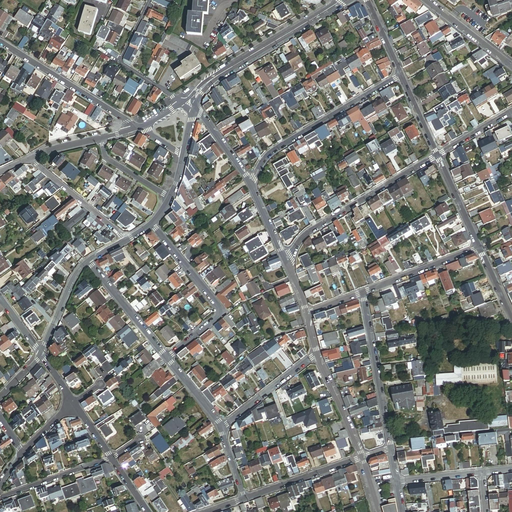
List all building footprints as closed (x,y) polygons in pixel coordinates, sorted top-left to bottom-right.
[(132,0),(121,0),(118,9),(126,13),(132,0)] [(161,0),(154,0),(153,2),(169,9),(171,5),(165,2),(162,0),(161,0)] [(194,0),(195,2),(194,6),(194,10),(194,14),(189,14),(189,18),(188,22),(188,26),(188,31),(187,35),(202,36),(204,15),(208,15),(209,0),(194,0)] [(422,5),(415,0),(405,0),(403,3),(404,4),(416,13),(422,5)] [(511,0),(502,0),(501,2),(502,4),(500,4),(498,0),(496,0),(491,2),(492,6),(489,7),(491,14),(494,13),(496,16),(511,11),(511,0)] [(285,4),(276,10),(276,11),(282,20),(291,15),(285,4)] [(357,11),(362,8),(361,4),(358,4),(349,9),(352,14),(356,12),(357,12),(357,11)] [(65,10),(57,5),(54,10),(53,12),(50,16),(58,21),(65,10)] [(86,7),(79,32),(91,35),(98,10),(86,7)] [(369,17),(364,7),(362,8),(357,11),(357,12),(361,20),(369,17)] [(429,11),(424,7),(420,12),(419,11),(417,14),(419,16),(428,11),(429,11)] [(250,19),(245,13),(233,8),(228,18),(229,19),(231,21),(230,21),(234,25),(240,21),(241,23),(245,20),(246,22),(250,19)] [(396,8),(391,11),(396,19),(400,17),(396,8)] [(21,10),(15,19),(20,23),(19,25),(21,27),(21,26),(23,27),(24,26),(28,28),(34,19),(33,19),(34,17),(32,16),(31,17),(21,10)] [(162,22),(165,17),(150,10),(147,17),(151,19),(152,17),(162,22)] [(6,31),(13,18),(1,11),(0,12),(0,30),(4,33),(6,31)] [(114,11),(109,21),(110,22),(114,24),(119,26),(125,15),(114,11)] [(282,20),(276,11),(273,12),(278,20),(281,21),(282,20)] [(351,21),(345,11),(337,16),(340,20),(343,25),(343,26),(351,21)] [(428,11),(419,16),(413,20),(415,22),(416,21),(418,25),(432,17),(430,13),(429,13),(428,11)] [(48,21),(39,14),(36,19),(45,25),(48,21)] [(406,19),(403,15),(400,17),(396,19),(398,24),(403,21),(406,19)] [(45,25),(36,19),(32,25),(34,26),(39,29),(37,32),(40,34),(45,25)] [(48,32),(53,23),(48,21),(45,25),(40,34),(39,34),(51,42),(54,36),(48,32)] [(151,25),(142,21),(137,32),(145,36),(149,29),(151,25)] [(234,32),(225,21),(219,33),(224,39),(234,32)] [(264,21),(254,28),(255,31),(267,24),(264,21)] [(372,23),(370,21),(363,25),(361,26),(362,29),(372,23)] [(416,32),(410,21),(408,23),(400,27),(407,38),(416,32)] [(106,29),(102,27),(97,38),(106,42),(114,24),(110,22),(106,29)] [(440,33),(434,22),(425,27),(431,38),(440,33)] [(114,24),(106,42),(113,45),(118,35),(120,37),(124,29),(119,26),(114,24)] [(440,33),(431,38),(429,39),(432,44),(444,36),(451,32),(449,29),(447,27),(440,33)] [(511,36),(501,28),(497,31),(498,31),(508,39),(511,36)] [(323,47),(333,40),(327,30),(316,36),(318,39),(323,47)] [(364,41),(368,38),(363,30),(359,33),(364,41)] [(426,41),(420,30),(417,32),(417,33),(412,35),(418,46),(424,42),(426,41)] [(318,39),(316,36),(313,31),(311,32),(302,37),(303,38),(299,41),(304,49),(308,47),(308,45),(316,40),(318,39)] [(497,31),(485,38),(490,42),(492,39),(498,31),(497,31)] [(508,39),(498,31),(492,39),(500,46),(498,48),(500,50),(504,46),(505,44),(506,42),(508,39)] [(162,46),(165,40),(168,33),(164,32),(164,33),(159,45),(162,46)] [(130,47),(138,51),(143,39),(139,37),(140,35),(136,33),(130,47)] [(192,46),(168,33),(165,40),(189,52),(192,46)] [(224,39),(219,33),(217,37),(220,42),(218,44),(219,45),(215,47),(216,48),(213,51),(217,57),(227,51),(224,46),(227,44),(224,39)] [(377,39),(374,35),(368,38),(369,41),(365,44),(366,45),(377,39)] [(51,42),(49,44),(60,51),(66,42),(55,36),(54,36),(51,42)] [(449,42),(449,43),(451,46),(461,40),(459,36),(454,39),(449,42)] [(18,47),(22,50),(29,39),(25,37),(18,47)] [(372,50),(382,45),(378,38),(377,39),(366,45),(370,52),(373,50),(372,50)] [(351,44),(348,39),(338,45),(341,50),(351,44)] [(451,46),(454,51),(464,45),(461,40),(451,46)] [(430,53),(424,42),(418,46),(417,46),(420,52),(419,53),(422,58),(430,53)] [(297,53),(294,47),(292,43),(288,46),(294,55),(297,53)] [(448,43),(444,45),(449,53),(454,51),(451,46),(449,43),(449,44),(448,43)] [(158,44),(152,58),(155,59),(161,47),(162,46),(159,45),(158,44)] [(370,52),(366,45),(355,52),(357,55),(360,60),(364,57),(367,55),(370,53),(370,52)] [(130,47),(123,60),(124,63),(130,67),(136,55),(139,57),(141,53),(138,51),(130,47)] [(164,54),(171,58),(172,55),(161,47),(155,59),(152,66),(150,69),(148,73),(152,75),(156,68),(155,68),(157,63),(159,64),(162,58),(164,55),(164,54)] [(398,51),(401,56),(408,52),(405,47),(398,51)] [(488,56),(482,51),(473,56),(472,57),(481,65),(486,61),(484,58),(488,56)] [(59,55),(53,64),(58,67),(58,66),(60,67),(61,68),(58,72),(61,74),(72,55),(69,53),(66,59),(59,55)] [(287,60),(283,53),(279,55),(284,62),(287,60)] [(344,58),(342,55),(332,62),(334,64),(336,63),(341,60),(344,58)] [(363,65),(360,60),(357,55),(346,62),(349,66),(352,71),(363,65)] [(440,55),(433,59),(434,62),(436,61),(437,63),(442,60),(440,55)] [(183,67),(175,73),(181,81),(201,67),(193,56),(182,64),(183,67)] [(434,62),(433,59),(431,56),(426,59),(429,64),(426,66),(428,69),(437,63),(436,61),(434,62)] [(343,69),(349,66),(346,62),(344,58),(341,60),(342,64),(338,66),(336,63),(334,64),(341,78),(346,75),(343,69)] [(378,67),(389,62),(387,58),(381,61),(382,62),(377,64),(378,67)] [(71,59),(64,71),(68,74),(75,62),(74,61),(71,59)] [(403,63),(405,68),(413,63),(410,59),(403,63)] [(323,71),(334,64),(332,62),(332,61),(310,74),(312,77),(316,75),(323,71)] [(115,63),(110,71),(114,74),(115,75),(120,66),(115,63)] [(433,80),(444,74),(438,63),(427,70),(433,80)] [(36,70),(25,64),(20,72),(14,82),(10,88),(13,90),(16,85),(19,88),(28,74),(32,77),(32,76),(36,70)] [(285,80),(295,73),(290,64),(279,71),(285,80)] [(331,84),(341,78),(334,64),(323,71),(326,76),(330,82),(331,84)] [(458,70),(463,67),(461,64),(450,70),(451,73),(458,70)] [(90,71),(81,65),(76,73),(85,79),(90,71)] [(391,66),(390,65),(380,69),(385,79),(389,77),(385,70),(387,67),(391,66)] [(11,66),(5,76),(14,82),(20,72),(16,70),(18,68),(15,66),(13,68),(11,66)] [(272,66),(264,70),(271,81),(278,76),(272,66)] [(501,69),(497,67),(488,72),(489,76),(501,69)] [(275,100),(280,96),(278,93),(271,81),(264,70),(263,69),(258,72),(275,100)] [(380,69),(379,69),(376,70),(382,80),(385,79),(380,69)] [(502,70),(499,72),(495,75),(497,79),(505,74),(502,70)] [(499,72),(498,71),(488,77),(493,86),(498,83),(497,79),(495,75),(499,72)] [(97,76),(91,72),(88,77),(89,78),(86,82),(89,84),(91,86),(95,88),(100,80),(96,78),(97,76)] [(450,85),(444,74),(433,80),(437,87),(438,86),(441,90),(450,85)] [(238,78),(236,75),(227,81),(231,88),(241,82),(238,78)] [(32,76),(32,77),(27,85),(31,87),(29,89),(32,90),(33,88),(35,90),(40,81),(32,76)] [(128,83),(118,76),(113,83),(119,87),(124,90),(128,83)] [(330,82),(326,76),(317,81),(321,87),(330,82)] [(361,86),(355,76),(350,78),(356,89),(361,86)] [(314,80),(312,77),(301,84),(306,91),(307,90),(308,92),(313,89),(312,88),(317,85),(316,84),(315,84),(313,80),(314,80)] [(49,83),(44,80),(41,85),(43,86),(41,88),(44,89),(45,90),(49,92),(51,89),(50,88),(51,87),(52,86),(49,84),(49,83)] [(130,80),(128,83),(124,90),(135,97),(141,87),(130,80)] [(231,88),(227,81),(222,84),(227,92),(231,90),(232,90),(231,88)] [(103,85),(99,82),(94,90),(103,96),(106,91),(103,88),(101,87),(103,85)] [(148,86),(144,84),(139,91),(143,94),(148,86)] [(269,103),(258,84),(254,86),(265,105),(269,103)] [(306,91),(301,84),(291,90),(295,97),(301,94),(306,91)] [(41,85),(35,94),(46,101),(54,89),(51,87),(50,88),(51,89),(49,92),(45,90),(45,91),(44,90),(44,89),(41,88),(43,86),(41,85)] [(312,94),(317,90),(318,87),(317,85),(312,88),(313,89),(308,92),(307,90),(306,91),(307,94),(309,93),(312,94)] [(457,95),(451,85),(438,92),(444,102),(457,95)] [(498,94),(493,86),(482,92),(487,101),(498,94)] [(162,93),(155,88),(147,100),(154,105),(162,93)] [(224,104),(215,88),(212,91),(214,94),(212,96),(216,102),(218,101),(221,106),(224,104)] [(395,96),(390,88),(380,93),(388,107),(392,105),(389,100),(395,96)] [(73,94),(68,90),(64,95),(61,100),(67,104),(68,102),(71,97),(73,94)] [(55,91),(49,100),(53,103),(57,106),(61,100),(64,95),(60,92),(59,94),(55,91)] [(307,94),(306,91),(301,94),(305,100),(310,97),(307,94)] [(290,109),(298,104),(292,92),(284,97),(290,109)] [(346,102),(340,92),(337,95),(342,104),(346,102)] [(476,108),(487,101),(482,92),(470,99),(476,108)] [(459,98),(457,95),(455,97),(457,101),(460,105),(469,100),(465,93),(461,96),(462,96),(459,98)] [(500,97),(498,94),(487,101),(488,104),(500,97)] [(209,100),(207,96),(202,101),(204,108),(207,112),(214,107),(212,105),(209,100)] [(228,96),(223,99),(229,109),(234,106),(228,96)] [(284,104),(280,96),(275,100),(269,103),(276,115),(278,118),(281,116),(278,111),(279,110),(281,105),(284,104)] [(382,99),(372,105),(377,115),(386,109),(388,109),(382,99)] [(50,108),(56,112),(61,100),(57,106),(53,103),(50,108)] [(460,105),(457,101),(446,108),(449,112),(454,109),(456,108),(458,112),(459,112),(462,109),(460,105)] [(488,104),(487,101),(476,108),(477,110),(488,104)] [(128,111),(135,116),(139,109),(141,107),(134,102),(128,111)] [(19,105),(15,103),(12,109),(22,115),(24,112),(17,107),(19,105)] [(276,115),(269,103),(265,105),(262,107),(263,109),(261,110),(262,111),(260,112),(265,120),(269,118),(270,119),(276,115)] [(94,106),(91,104),(84,115),(87,117),(94,106)] [(408,116),(401,104),(392,109),(399,121),(408,116)] [(444,107),(442,104),(433,109),(435,112),(444,107)] [(101,111),(94,106),(87,117),(95,121),(98,116),(99,114),(101,111)] [(325,115),(319,106),(316,108),(321,117),(325,115)] [(372,106),(363,111),(362,111),(367,118),(372,115),(376,113),(372,106)] [(361,112),(358,107),(347,113),(352,121),(359,116),(366,127),(369,125),(367,122),(365,120),(361,112)] [(321,117),(316,108),(315,108),(311,110),(317,120),(321,117)] [(386,109),(377,115),(379,118),(388,113),(386,109)] [(17,114),(11,110),(6,117),(8,119),(12,121),(17,114)] [(24,112),(22,115),(33,122),(35,117),(25,111),(24,112)] [(450,120),(445,111),(442,112),(441,111),(437,113),(439,115),(437,116),(439,119),(440,121),(444,119),(446,123),(450,120)] [(437,116),(435,112),(430,115),(425,117),(428,124),(439,119),(437,116)] [(46,126),(50,128),(55,115),(51,113),(46,126)] [(62,126),(60,130),(67,134),(69,131),(77,118),(68,113),(67,116),(64,120),(61,126),(62,126)] [(352,121),(347,113),(336,119),(342,128),(347,125),(352,122),(352,121)] [(236,123),(233,117),(229,119),(223,123),(217,127),(220,130),(228,125),(229,126),(236,123)] [(55,127),(60,130),(62,126),(61,126),(64,120),(61,118),(55,127)] [(342,128),(336,119),(328,125),(331,129),(337,126),(342,135),(344,133),(342,130),(342,128)] [(371,130),(374,135),(377,134),(369,120),(367,122),(369,125),(371,130)] [(247,130),(254,127),(251,121),(244,125),(240,128),(243,133),(247,130)] [(197,123),(193,139),(197,144),(198,140),(200,132),(201,129),(202,127),(197,123)] [(240,128),(244,125),(242,123),(239,125),(238,124),(234,126),(234,128),(224,134),(225,136),(235,130),(240,128)] [(272,133),(266,123),(255,129),(258,134),(260,137),(261,139),(272,133)] [(330,134),(325,126),(314,133),(319,141),(326,137),(327,138),(331,136),(330,134)] [(420,137),(414,126),(406,131),(412,141),(420,137)] [(255,129),(254,127),(247,130),(248,132),(250,131),(253,136),(258,134),(255,129)] [(406,139),(399,127),(388,134),(390,138),(396,135),(400,142),(406,139)] [(511,135),(511,134),(508,127),(495,133),(499,142),(511,135)] [(243,133),(240,128),(235,130),(245,148),(250,145),(243,133)] [(3,130),(0,133),(0,146),(1,148),(8,142),(9,142),(12,140),(3,130)] [(374,135),(371,130),(368,131),(371,137),(364,142),(366,147),(377,140),(374,135)] [(211,136),(209,132),(203,136),(205,140),(211,136)] [(314,144),(319,141),(314,133),(305,139),(309,147),(314,144)] [(282,140),(278,134),(274,137),(278,143),(282,140)] [(147,139),(140,135),(134,144),(142,148),(147,139)] [(211,136),(205,140),(198,145),(199,147),(204,154),(207,152),(212,149),(217,144),(211,136)] [(197,144),(193,139),(190,151),(198,153),(199,147),(198,145),(197,144)] [(307,146),(303,139),(294,145),(300,155),(307,151),(306,150),(308,149),(307,146)] [(19,148),(12,140),(9,143),(16,151),(19,148)] [(379,143),(377,140),(366,147),(370,153),(380,147),(378,143),(379,143)] [(387,156),(397,150),(397,149),(396,147),(392,140),(381,147),(387,156)] [(322,147),(319,141),(314,144),(316,147),(317,150),(322,147)] [(476,142),(475,141),(465,147),(467,151),(476,146),(477,145),(476,142)] [(482,145),(479,146),(480,148),(481,150),(483,150),(485,155),(489,153),(488,152),(492,150),(490,143),(487,145),(487,144),(482,146),(482,145)] [(504,145),(498,148),(501,154),(504,152),(511,148),(511,143),(505,147),(504,145)] [(124,157),(128,150),(127,149),(117,144),(112,152),(123,159),(124,157)] [(135,147),(130,144),(127,149),(128,150),(131,153),(135,147)] [(225,155),(217,144),(212,149),(219,159),(225,155)] [(250,145),(245,148),(241,150),(239,151),(242,156),(253,150),(252,149),(250,145)] [(300,157),(293,145),(289,148),(291,152),(292,152),(293,153),(295,152),(300,162),(301,161),(299,158),(300,157)] [(261,154),(256,146),(252,149),(253,150),(259,160),(261,157),(261,154)] [(465,155),(462,147),(456,151),(457,153),(459,158),(462,165),(469,162),(468,161),(465,155)] [(219,159),(212,149),(207,152),(215,162),(219,159)] [(87,153),(80,164),(89,169),(96,158),(95,158),(97,155),(90,150),(88,153),(87,153)] [(345,159),(356,153),(354,150),(343,156),(345,159)] [(215,162),(207,152),(204,154),(209,160),(212,165),(215,163),(215,162)] [(295,152),(293,153),(288,156),(294,165),(300,162),(295,152)] [(360,159),(356,153),(345,159),(346,162),(349,166),(360,159)] [(135,154),(134,154),(130,161),(129,162),(140,169),(145,161),(135,154)] [(414,164),(418,161),(414,154),(410,157),(414,164)] [(57,158),(52,164),(57,168),(66,157),(66,156),(57,158)] [(194,172),(198,170),(189,158),(186,167),(191,174),(194,172)] [(291,164),(287,158),(274,166),(277,171),(279,174),(281,179),(287,175),(290,174),(286,167),(291,164)] [(346,162),(345,159),(337,164),(338,167),(337,167),(339,170),(340,169),(341,170),(347,167),(345,162),(346,162)] [(165,165),(158,161),(156,164),(155,164),(149,174),(157,179),(164,169),(163,169),(165,165)] [(393,176),(397,174),(391,163),(387,165),(393,176)] [(68,164),(61,173),(72,181),(79,173),(68,164)] [(432,164),(423,170),(428,178),(437,172),(432,164)] [(471,169),(469,164),(462,167),(461,168),(457,170),(452,172),(454,177),(465,171),(468,178),(476,174),(473,167),(471,169)] [(23,165),(12,170),(18,177),(18,178),(27,170),(23,165)] [(108,181),(109,181),(113,174),(114,173),(103,166),(98,174),(108,181)] [(191,174),(186,167),(184,176),(186,177),(189,183),(195,179),(193,177),(191,174)] [(494,170),(493,167),(490,168),(492,174),(495,180),(498,178),(496,173),(494,170)] [(345,170),(349,177),(354,175),(350,168),(345,170)] [(313,179),(324,172),(322,169),(311,176),(313,179)] [(364,177),(368,175),(365,169),(360,173),(357,174),(360,180),(363,178),(364,177)] [(428,178),(423,170),(417,173),(423,184),(429,181),(428,178)] [(487,170),(478,174),(482,182),(484,181),(490,178),(487,170)] [(16,179),(10,171),(1,179),(6,186),(13,180),(17,184),(19,182),(16,179)] [(41,174),(38,171),(32,175),(35,179),(41,174)] [(239,174),(237,171),(223,181),(226,184),(227,183),(239,174)] [(381,171),(377,173),(377,174),(376,175),(378,177),(373,180),(376,184),(385,179),(383,175),(381,171)] [(326,176),(324,172),(313,179),(315,182),(326,176)] [(41,174),(35,179),(32,181),(35,185),(45,177),(41,174)] [(287,175),(281,179),(288,190),(294,187),(290,180),(287,175)] [(355,188),(360,185),(354,175),(349,177),(355,188)] [(373,188),(375,187),(368,175),(364,177),(369,186),(370,187),(372,186),(373,188)] [(101,185),(97,182),(97,183),(86,176),(83,180),(94,188),(87,198),(90,201),(93,196),(95,193),(101,185)] [(186,177),(184,176),(183,181),(194,201),(197,198),(189,183),(186,177)] [(119,178),(115,185),(126,192),(131,184),(120,177),(119,178)] [(414,191),(407,179),(401,183),(401,185),(398,187),(405,197),(414,191)] [(194,201),(183,181),(181,185),(192,204),(195,203),(194,201)] [(223,181),(216,186),(219,191),(223,189),(227,186),(226,184),(223,181)] [(38,190),(31,182),(26,187),(24,188),(28,193),(31,191),(33,194),(38,190)] [(51,182),(45,187),(52,195),(60,189),(51,182)] [(491,186),(490,182),(485,184),(490,196),(495,194),(491,186)] [(497,184),(491,186),(495,194),(500,191),(497,184)] [(112,194),(101,185),(95,193),(97,194),(98,192),(100,190),(108,198),(109,198),(112,194)] [(192,204),(181,185),(179,191),(184,201),(188,207),(192,204)] [(307,194),(302,185),(296,189),(292,191),(293,194),(299,190),(300,192),(296,194),(298,199),(301,204),(305,201),(304,199),(306,198),(304,195),(307,194)] [(405,197),(398,187),(398,185),(388,191),(394,200),(395,202),(395,203),(405,197)] [(219,191),(216,186),(203,195),(207,200),(211,196),(212,198),(215,196),(216,197),(221,193),(219,191)] [(52,195),(45,187),(44,188),(46,190),(51,196),(52,195)] [(134,201),(132,204),(139,208),(141,205),(148,194),(140,189),(133,200),(134,201)] [(247,194),(243,189),(225,201),(226,209),(231,206),(245,196),(247,194)] [(323,196),(319,189),(313,192),(317,200),(322,197),(323,196)] [(107,200),(108,198),(100,190),(98,192),(107,200)] [(351,201),(354,200),(348,190),(342,194),(341,193),(339,194),(338,191),(335,193),(341,202),(345,200),(344,199),(348,197),(351,201)] [(394,200),(388,191),(378,197),(384,206),(394,200)] [(115,197),(112,194),(109,198),(106,202),(103,207),(107,209),(110,205),(110,204),(112,201),(114,199),(115,197)] [(497,198),(495,194),(490,196),(495,206),(499,204),(497,198)] [(326,201),(332,210),(341,205),(335,195),(326,201)] [(505,202),(502,196),(497,198),(499,204),(495,206),(495,207),(502,204),(505,202)] [(60,205),(53,197),(45,203),(52,212),(60,205)] [(117,212),(123,203),(115,197),(114,199),(114,201),(116,202),(117,201),(119,204),(117,207),(115,210),(117,212)] [(317,200),(312,203),(318,212),(324,208),(325,209),(327,207),(328,206),(322,197),(317,200)] [(384,206),(378,197),(368,203),(373,212),(384,206)] [(197,198),(194,201),(195,203),(200,212),(203,209),(197,198)] [(297,200),(296,198),(293,199),(293,200),(290,202),(293,207),(295,210),(294,211),(293,210),(289,213),(290,215),(301,209),(302,208),(300,205),(297,200)] [(186,212),(175,200),(173,206),(172,209),(174,212),(181,220),(184,224),(185,223),(186,222),(181,216),(186,212)] [(76,203),(74,201),(72,201),(53,216),(56,219),(76,203)] [(275,202),(267,207),(270,212),(278,208),(275,202)] [(427,213),(436,207),(433,202),(424,208),(427,213)] [(502,204),(507,215),(510,214),(505,202),(502,204)] [(127,207),(123,203),(117,212),(120,215),(124,210),(127,207)] [(446,204),(444,206),(436,210),(441,218),(450,212),(446,204)] [(43,205),(40,207),(45,213),(48,211),(43,205)] [(30,206),(21,213),(25,219),(24,220),(28,224),(37,216),(30,206)] [(72,217),(81,210),(78,206),(67,215),(70,219),(72,217)] [(226,209),(220,213),(226,221),(237,214),(231,206),(226,209)] [(308,218),(310,223),(315,220),(307,206),(302,209),(308,218)] [(69,229),(86,215),(85,214),(88,212),(83,208),(81,210),(72,217),(73,218),(67,223),(66,222),(61,226),(68,235),(71,233),(72,232),(69,229)] [(197,213),(193,208),(186,213),(187,213),(191,218),(197,213)] [(168,217),(174,212),(172,209),(167,215),(164,218),(170,225),(173,223),(168,217)] [(253,217),(248,209),(238,215),(244,223),(253,217)] [(301,209),(290,215),(289,216),(290,218),(289,219),(292,224),(298,220),(299,222),(301,220),(301,221),(306,218),(301,209)] [(365,219),(358,209),(354,211),(356,215),(355,216),(356,218),(353,220),(356,225),(365,219)] [(490,223),(496,221),(490,209),(480,214),(484,221),(477,225),(479,229),(489,224),(490,223)] [(136,219),(124,210),(120,215),(116,221),(125,229),(132,224),(136,219)] [(477,210),(469,214),(471,218),(479,215),(477,210)] [(117,212),(110,221),(114,224),(116,221),(120,215),(117,212)] [(181,220),(174,212),(168,217),(173,223),(175,225),(181,220)] [(86,217),(86,220),(91,225),(96,218),(89,213),(86,217)] [(244,223),(238,215),(233,219),(236,223),(239,221),(242,225),(244,223)] [(459,219),(456,215),(437,226),(439,230),(440,229),(449,224),(450,227),(454,225),(454,223),(454,222),(455,221),(459,219)] [(56,219),(53,216),(47,221),(49,223),(46,224),(45,222),(41,225),(47,232),(50,230),(50,229),(53,227),(52,226),(56,223),(55,223),(57,221),(56,219)] [(427,217),(419,221),(424,230),(431,226),(432,226),(429,221),(428,219),(427,217)] [(104,225),(96,218),(91,225),(90,225),(94,229),(95,227),(99,231),(104,225)] [(170,234),(184,224),(181,220),(175,225),(165,232),(168,236),(170,234)] [(366,222),(377,238),(380,237),(369,220),(366,222)] [(347,235),(338,221),(334,223),(337,228),(335,228),(337,231),(338,230),(342,238),(347,235)] [(424,230),(419,221),(411,226),(415,232),(416,235),(417,234),(424,230)] [(189,228),(185,223),(184,224),(170,234),(176,242),(177,242),(179,241),(179,240),(178,239),(185,234),(184,232),(189,228)] [(384,234),(386,232),(380,223),(378,224),(377,228),(379,231),(382,230),(384,234)] [(296,224),(281,233),(286,242),(293,238),(292,237),(295,235),(294,233),(300,230),(296,224)] [(410,227),(408,224),(398,230),(402,237),(412,231),(410,227)] [(489,224),(479,229),(481,233),(491,228),(489,225),(489,224)] [(47,232),(41,225),(36,229),(38,232),(32,237),(37,243),(44,237),(42,234),(43,233),(46,237),(48,234),(47,232)] [(459,231),(462,229),(460,225),(453,229),(455,233),(459,231)] [(108,228),(105,226),(98,234),(99,234),(101,236),(106,231),(107,228),(108,228)] [(250,234),(246,226),(236,233),(240,240),(250,234)] [(437,226),(435,227),(443,240),(446,238),(444,235),(443,235),(440,229),(439,230),(437,226)] [(388,235),(397,230),(395,227),(386,232),(388,235)] [(119,240),(107,228),(106,231),(103,236),(107,239),(107,238),(111,242),(114,239),(115,241),(119,240)] [(363,242),(364,241),(359,233),(357,230),(352,233),(353,235),(352,236),(353,239),(355,238),(358,241),(359,244),(361,244),(364,249),(366,247),(363,242)] [(402,237),(398,230),(397,230),(388,235),(388,236),(392,243),(402,237)] [(507,242),(511,240),(507,230),(502,232),(504,236),(505,238),(507,242)] [(388,236),(388,235),(386,232),(384,234),(380,237),(377,238),(378,241),(388,236)] [(160,242),(153,233),(148,237),(152,241),(151,242),(154,246),(155,245),(160,242)] [(338,242),(333,233),(323,238),(323,239),(327,247),(338,242)] [(467,242),(463,234),(460,235),(453,238),(457,247),(467,242)] [(84,242),(77,235),(75,237),(73,239),(76,242),(71,246),(73,247),(79,254),(85,249),(81,245),(84,242)] [(197,235),(188,241),(193,247),(197,244),(198,243),(199,244),(202,242),(198,237),(197,235)] [(353,239),(352,236),(349,238),(353,244),(358,241),(355,238),(353,239)] [(392,243),(388,236),(378,241),(378,242),(381,248),(382,247),(383,248),(384,248),(392,243)] [(251,254),(264,246),(259,238),(246,245),(251,254)] [(313,243),(310,238),(309,239),(306,242),(304,244),(305,247),(313,243)] [(328,248),(327,247),(323,239),(313,243),(318,253),(328,248)] [(150,254),(138,240),(136,241),(139,245),(135,247),(138,251),(136,252),(143,261),(151,255),(150,254)] [(511,246),(511,244),(511,241),(500,246),(502,250),(509,247),(509,248),(511,246)] [(381,248),(378,242),(369,247),(372,254),(374,256),(378,254),(379,256),(384,252),(381,248)] [(71,246),(68,243),(66,244),(61,248),(63,250),(59,254),(63,258),(73,247),(71,246)] [(171,255),(162,245),(158,248),(158,249),(160,251),(162,249),(166,254),(158,261),(152,254),(156,252),(154,250),(150,254),(151,255),(157,263),(159,265),(171,255)] [(269,255),(264,246),(251,254),(250,254),(255,263),(269,255)] [(450,254),(446,246),(442,248),(446,256),(450,254)] [(225,247),(220,250),(222,256),(229,252),(227,248),(225,247)] [(509,247),(502,250),(506,260),(511,256),(511,254),(509,248),(509,247)] [(124,253),(122,248),(111,254),(113,259),(124,253)] [(430,262),(433,261),(427,250),(424,252),(430,262)] [(63,258),(59,254),(57,252),(54,254),(55,255),(52,258),(51,257),(48,260),(55,266),(63,258)] [(348,259),(347,257),(344,252),(341,254),(343,257),(337,260),(339,265),(349,261),(348,259)] [(361,259),(357,252),(347,257),(348,259),(349,259),(352,265),(357,262),(356,261),(358,261),(361,259)] [(126,258),(124,253),(113,259),(117,263),(126,258)] [(114,262),(110,254),(103,258),(104,260),(99,262),(101,266),(110,262),(111,264),(114,262)] [(313,266),(308,255),(300,258),(306,270),(313,266)] [(475,255),(466,259),(468,264),(474,262),(479,260),(478,256),(475,255)] [(1,257),(1,258),(0,257),(0,272),(0,273),(9,268),(5,262),(1,257)] [(337,260),(335,257),(326,261),(331,274),(332,274),(341,270),(339,265),(337,260)] [(390,262),(395,271),(399,269),(395,262),(395,263),(392,257),(388,259),(390,262)] [(202,271),(208,266),(204,261),(201,258),(195,262),(198,265),(197,266),(201,270),(202,271)] [(281,263),(279,258),(274,260),(268,262),(270,267),(276,264),(281,263)] [(468,264),(466,259),(446,266),(448,272),(449,273),(462,268),(462,266),(468,264)] [(55,266),(48,260),(39,267),(47,274),(53,269),(55,266)] [(267,260),(262,262),(266,272),(271,270),(270,267),(268,262),(267,260)] [(32,273),(22,261),(12,269),(16,273),(18,272),(24,280),(26,278),(27,277),(31,274),(32,273)] [(327,276),(331,274),(326,261),(323,263),(315,267),(314,267),(319,281),(323,279),(320,272),(325,270),(327,276)] [(391,274),(395,271),(390,262),(385,264),(391,274)] [(497,268),(502,279),(507,277),(506,276),(511,273),(511,264),(511,262),(504,265),(497,268)] [(240,274),(235,263),(228,267),(234,278),(238,275),(240,274)] [(271,270),(266,272),(267,274),(273,271),(272,267),(277,266),(276,264),(270,267),(271,270)] [(156,272),(165,283),(169,280),(173,276),(165,265),(156,272)] [(147,275),(151,271),(147,266),(142,270),(147,275)] [(212,266),(200,276),(203,279),(206,277),(214,271),(215,270),(212,266)] [(47,274),(39,267),(34,272),(36,274),(34,277),(40,282),(47,274)] [(215,270),(214,271),(220,279),(221,280),(226,276),(218,267),(215,270)] [(319,281),(314,267),(308,270),(314,285),(320,282),(319,281)] [(368,272),(371,277),(376,274),(381,271),(379,267),(368,272)] [(53,269),(47,274),(50,277),(55,271),(53,269)] [(141,280),(146,275),(142,270),(136,274),(136,275),(141,280)] [(439,276),(436,270),(425,274),(426,277),(428,282),(434,280),(440,278),(439,276)] [(63,279),(65,276),(60,271),(57,274),(63,279)] [(214,271),(206,277),(212,285),(220,279),(214,271)] [(252,283),(246,271),(240,274),(238,275),(244,287),(246,286),(252,283)] [(121,272),(115,277),(113,278),(116,282),(117,282),(124,276),(121,273),(121,272)] [(449,273),(448,272),(439,276),(440,278),(445,293),(451,291),(455,290),(449,273)] [(184,284),(176,274),(173,276),(169,280),(177,290),(184,284)] [(141,280),(136,275),(130,280),(135,285),(138,282),(136,280),(138,278),(140,280),(141,280)] [(115,277),(113,276),(109,279),(115,285),(117,283),(117,282),(116,282),(113,278),(115,277)] [(421,278),(420,276),(411,280),(412,284),(405,287),(410,301),(418,298),(416,292),(425,289),(424,285),(421,278)] [(40,282),(34,277),(31,280),(23,289),(29,295),(33,289),(34,291),(36,289),(35,288),(40,282)] [(152,288),(145,279),(139,284),(146,292),(152,288)] [(93,290),(85,280),(81,285),(79,287),(79,288),(81,290),(75,295),(80,300),(93,290)] [(228,280),(216,290),(219,294),(231,284),(228,280)] [(56,289),(59,285),(54,281),(51,284),(56,289)] [(256,285),(254,282),(252,283),(246,286),(253,299),(261,295),(257,287),(259,286),(258,284),(256,285)] [(193,285),(192,283),(188,286),(190,288),(187,289),(184,291),(185,292),(184,293),(185,294),(184,294),(188,298),(191,296),(197,290),(193,285)] [(234,283),(217,297),(223,304),(226,301),(223,297),(237,286),(234,283)] [(473,283),(461,288),(463,294),(464,293),(466,299),(467,298),(471,297),(473,296),(471,293),(476,291),(473,283)] [(290,294),(286,285),(276,289),(280,298),(290,294)] [(305,293),(307,298),(318,293),(320,295),(324,293),(323,290),(321,285),(305,293)] [(20,291),(15,288),(13,286),(10,288),(13,291),(12,292),(14,294),(13,295),(19,302),(27,296),(22,291),(21,292),(20,291)] [(122,295),(128,290),(125,286),(119,291),(122,295)] [(98,290),(89,297),(99,310),(105,305),(108,303),(98,290)] [(164,300),(157,292),(149,298),(152,301),(154,304),(156,307),(164,300)] [(179,293),(168,302),(172,306),(176,303),(180,300),(183,298),(179,293)] [(387,308),(397,304),(393,293),(383,297),(383,299),(387,308)] [(473,296),(471,297),(473,303),(475,308),(479,307),(486,305),(481,293),(473,296)] [(296,303),(293,296),(278,303),(282,310),(285,309),(295,303),(296,303)] [(137,299),(130,305),(133,308),(140,303),(137,299)] [(388,312),(387,308),(383,299),(377,301),(378,303),(381,312),(382,314),(388,312)] [(137,313),(148,304),(144,300),(140,303),(133,308),(137,313)] [(357,300),(335,309),(337,314),(338,318),(348,314),(348,313),(361,308),(360,302),(357,300)] [(231,307),(226,301),(223,304),(227,310),(231,307)] [(251,312),(245,301),(243,303),(244,305),(241,306),(243,308),(246,316),(250,314),(249,313),(251,312)] [(254,306),(262,321),(272,316),(271,315),(263,301),(254,306)] [(486,305),(479,307),(484,320),(496,315),(491,302),(488,304),(486,305)] [(99,310),(97,312),(107,324),(109,322),(115,317),(105,305),(99,310)] [(170,309),(167,305),(159,311),(163,315),(167,312),(169,314),(172,312),(170,310),(170,309)] [(288,310),(288,312),(289,314),(299,311),(298,306),(296,307),(288,310)] [(337,314),(335,309),(314,316),(313,320),(314,323),(321,320),(322,321),(327,319),(328,320),(331,318),(330,317),(337,314)] [(30,310),(20,317),(22,320),(25,319),(26,319),(25,320),(30,327),(34,324),(35,325),(39,322),(30,310)] [(160,317),(156,312),(144,322),(148,327),(152,323),(158,319),(159,318),(160,317)] [(259,326),(253,313),(249,317),(249,318),(243,321),(235,326),(232,329),(234,331),(237,328),(239,330),(244,326),(249,325),(252,330),(255,328),(256,329),(259,326)] [(80,323),(74,314),(65,321),(72,329),(80,323)] [(115,317),(109,322),(113,328),(118,334),(127,327),(124,323),(124,324),(120,319),(120,318),(118,315),(115,317)] [(262,321),(261,321),(262,323),(273,317),(272,315),(271,315),(272,316),(262,321)] [(449,322),(447,315),(441,317),(444,324),(449,322)] [(191,322),(186,316),(182,319),(185,323),(187,326),(191,322)] [(235,326),(228,316),(224,318),(232,329),(235,326)] [(392,323),(390,317),(383,319),(384,326),(386,326),(386,327),(387,332),(394,330),(392,323)] [(228,329),(230,328),(223,319),(219,323),(223,329),(226,332),(226,331),(228,329)] [(15,327),(11,322),(6,326),(10,331),(15,327)] [(64,327),(61,322),(60,322),(59,326),(59,327),(61,330),(59,331),(58,333),(56,332),(54,337),(61,347),(64,344),(61,341),(69,336),(63,328),(64,327)] [(221,330),(217,324),(211,329),(215,335),(221,330)] [(0,329),(4,335),(10,331),(6,326),(0,329)] [(145,339),(135,326),(130,330),(140,343),(145,339)] [(169,342),(176,336),(168,326),(161,332),(169,342)] [(17,331),(15,327),(10,331),(4,335),(4,336),(10,343),(18,336),(15,332),(17,331)] [(260,330),(261,330),(261,329),(260,329),(259,328),(256,330),(259,336),(260,338),(262,342),(266,341),(260,330)] [(345,330),(342,330),(343,334),(348,332),(350,339),(365,334),(364,328),(348,332),(347,330),(345,330)] [(215,336),(209,330),(200,337),(205,344),(209,341),(210,340),(215,336)] [(304,332),(303,330),(295,332),(298,340),(307,337),(305,332),(304,332)] [(399,340),(397,330),(375,334),(376,339),(381,338),(387,337),(389,348),(395,347),(400,346),(399,340)] [(298,340),(295,332),(287,335),(294,344),(298,340)] [(338,343),(335,332),(318,337),(321,349),(327,348),(327,347),(331,346),(330,345),(338,343)] [(10,343),(4,336),(0,339),(2,341),(0,342),(0,344),(0,345),(0,346),(0,347),(0,349),(2,352),(8,348),(11,353),(15,350),(10,343)] [(285,337),(285,336),(274,339),(278,343),(281,347),(286,343),(287,344),(290,341),(286,336),(285,337)] [(61,347),(54,337),(49,350),(52,355),(54,354),(56,358),(64,352),(61,347)] [(117,337),(110,343),(112,346),(119,341),(117,337)] [(402,339),(399,340),(400,346),(411,345),(409,338),(402,339)] [(281,348),(275,340),(263,349),(269,356),(270,357),(274,353),(273,352),(275,351),(275,352),(281,348)] [(201,347),(196,341),(187,348),(190,353),(194,357),(203,350),(201,347)] [(511,342),(496,342),(498,350),(500,350),(500,354),(505,354),(505,350),(505,348),(511,348),(511,342)] [(142,345),(137,350),(140,353),(145,349),(142,345)] [(96,349),(94,346),(86,352),(83,354),(87,359),(96,352),(94,350),(96,349)] [(269,356),(263,349),(262,347),(249,357),(257,369),(261,366),(259,363),(269,356)] [(190,353),(187,348),(178,356),(181,360),(190,353)] [(140,353),(139,354),(142,357),(140,358),(147,367),(154,361),(155,361),(145,349),(140,353)] [(337,353),(336,349),(328,351),(330,357),(331,360),(338,359),(337,353)] [(227,362),(230,366),(235,362),(228,353),(223,357),(225,359),(221,363),(223,365),(227,362)] [(362,362),(360,356),(352,358),(352,360),(353,363),(355,370),(358,369),(360,368),(359,363),(362,362)] [(505,356),(500,357),(503,372),(508,372),(505,356)] [(84,357),(75,364),(77,367),(86,360),(84,357)] [(254,368),(246,357),(244,360),(246,363),(238,368),(240,371),(243,375),(254,368)] [(349,364),(348,361),(352,360),(352,358),(342,360),(345,368),(336,370),(337,374),(355,370),(353,363),(349,364)] [(119,368),(117,366),(114,368),(116,370),(118,369),(121,373),(125,371),(129,367),(128,366),(132,363),(133,362),(131,359),(130,360),(129,359),(121,365),(121,366),(119,368)] [(147,367),(143,371),(148,378),(151,376),(161,369),(154,361),(147,367)] [(424,376),(422,361),(412,362),(413,370),(414,377),(424,376)] [(455,374),(497,372),(497,363),(454,365),(455,374)] [(16,373),(20,369),(16,364),(11,367),(16,373)] [(68,378),(74,374),(68,364),(61,369),(68,378)] [(394,365),(382,367),(383,371),(392,370),(393,374),(396,374),(395,369),(395,368),(394,365)] [(35,376),(33,378),(35,380),(37,383),(43,376),(45,373),(38,366),(32,373),(35,376)] [(200,377),(198,378),(202,383),(207,379),(205,377),(203,375),(206,373),(199,366),(197,368),(198,369),(195,371),(200,377)] [(12,378),(16,373),(11,367),(7,371),(12,378)] [(96,380),(99,378),(92,367),(89,370),(96,380)] [(359,373),(361,384),(367,382),(365,367),(364,368),(360,368),(358,369),(359,373)] [(161,388),(173,378),(169,373),(166,376),(161,369),(151,376),(161,388)] [(262,369),(257,373),(262,381),(263,382),(268,378),(262,369)] [(359,373),(358,369),(355,370),(337,374),(338,378),(338,379),(344,378),(347,376),(359,373)] [(237,382),(244,377),(243,375),(240,371),(238,372),(234,375),(236,378),(235,378),(237,382)] [(498,383),(497,372),(455,374),(432,375),(432,379),(434,396),(440,396),(439,386),(439,384),(456,383),(456,385),(462,385),(498,383)] [(7,383),(11,379),(7,373),(3,376),(3,377),(7,383)] [(115,378),(118,376),(116,373),(111,376),(106,380),(108,383),(107,384),(110,389),(118,383),(115,378)] [(78,380),(74,374),(68,378),(66,380),(67,382),(66,383),(69,386),(70,386),(72,388),(76,385),(79,383),(79,382),(78,380)] [(315,380),(312,374),(306,377),(312,390),(320,386),(317,379),(315,380)] [(54,382),(50,377),(46,381),(47,382),(43,385),(43,386),(40,388),(41,389),(43,392),(46,389),(51,384),(54,382)] [(177,383),(173,378),(161,388),(153,394),(157,399),(177,383)] [(228,381),(222,385),(226,390),(232,386),(235,383),(232,378),(228,381)] [(432,379),(425,380),(423,380),(423,387),(424,397),(434,396),(432,379)] [(41,389),(40,388),(39,386),(37,384),(37,383),(35,380),(28,384),(29,386),(23,390),(30,399),(36,394),(35,393),(41,389)] [(55,384),(54,382),(51,384),(52,386),(47,390),(46,389),(43,392),(48,399),(52,397),(50,394),(56,388),(54,385),(55,384)] [(291,391),(288,384),(282,389),(283,391),(286,389),(288,393),(291,391)] [(218,385),(210,392),(215,398),(224,391),(221,387),(220,388),(218,385)] [(413,388),(412,385),(392,389),(395,405),(396,410),(400,409),(400,407),(409,411),(416,405),(413,388)] [(307,394),(303,386),(292,391),(296,399),(307,394)] [(208,388),(202,393),(211,404),(216,401),(215,398),(210,392),(208,388)] [(352,389),(351,388),(349,389),(340,392),(342,396),(350,393),(349,391),(352,389)] [(104,406),(114,398),(109,390),(98,398),(104,406)] [(296,399),(292,391),(291,391),(288,393),(292,401),(296,399)] [(48,399),(43,392),(33,403),(40,415),(41,415),(49,410),(49,409),(53,406),(48,399)] [(94,396),(93,394),(81,402),(81,404),(85,410),(96,402),(93,397),(94,396)] [(348,409),(355,406),(353,400),(352,396),(351,396),(343,399),(347,409),(348,409)] [(378,406),(377,398),(370,400),(367,402),(369,409),(378,406)] [(18,408),(11,399),(3,405),(9,414),(18,408)] [(170,399),(167,402),(174,412),(177,409),(175,408),(176,407),(174,404),(173,403),(170,399)] [(330,406),(327,399),(319,403),(320,406),(323,416),(332,413),(330,408),(330,406)] [(147,405),(145,401),(139,406),(142,410),(147,405)] [(169,407),(166,402),(147,417),(155,428),(160,425),(155,417),(158,415),(159,414),(168,407),(169,407)] [(266,412),(265,409),(262,402),(251,411),(255,422),(264,420),(262,414),(266,412)] [(368,410),(365,402),(359,405),(355,406),(348,409),(351,416),(352,416),(351,416),(363,411),(363,412),(365,412),(368,410)] [(40,415),(33,403),(22,412),(23,414),(24,416),(29,423),(36,417),(37,418),(40,415)] [(281,417),(277,405),(265,409),(266,412),(269,421),(281,417)] [(168,407),(159,414),(161,415),(161,416),(168,410),(169,411),(172,409),(169,407),(168,407)] [(436,413),(435,409),(430,410),(430,414),(429,414),(432,432),(433,437),(444,435),(445,435),(445,434),(444,428),(441,412),(436,413)] [(255,422),(251,411),(238,422),(240,428),(255,422)] [(140,412),(130,420),(135,427),(146,420),(140,412)] [(96,427),(109,418),(107,415),(101,419),(94,424),(96,427)] [(115,419),(113,415),(109,418),(96,427),(99,430),(100,430),(107,425),(115,419)] [(20,416),(9,424),(14,431),(21,426),(21,427),(26,423),(20,416)] [(171,437),(185,425),(182,421),(181,422),(177,417),(164,428),(171,437)] [(488,420),(489,428),(508,426),(507,417),(488,419),(488,420)] [(73,418),(69,418),(71,423),(73,427),(73,428),(83,425),(80,420),(78,419),(75,418),(73,418)] [(489,428),(488,420),(459,422),(460,425),(447,426),(447,428),(444,428),(445,434),(451,434),(461,433),(489,430),(489,428)] [(214,427),(210,421),(206,423),(207,424),(206,424),(205,424),(205,425),(205,427),(198,432),(201,437),(203,435),(205,438),(210,434),(210,433),(209,431),(214,427)] [(67,438),(61,422),(56,426),(59,434),(62,443),(62,444),(65,443),(64,439),(67,438)] [(338,433),(340,432),(337,423),(331,425),(334,434),(338,433)] [(237,431),(235,424),(232,427),(232,428),(233,432),(232,432),(235,441),(236,440),(238,445),(237,446),(237,448),(243,447),(240,439),(237,431)] [(109,428),(107,425),(100,430),(106,439),(115,434),(110,427),(109,428)] [(186,427),(185,425),(171,437),(170,438),(171,439),(186,427)] [(89,433),(86,430),(75,434),(77,438),(83,436),(89,433)] [(345,439),(349,438),(346,430),(340,432),(338,433),(340,438),(335,440),(336,442),(337,442),(339,449),(348,446),(345,439)] [(194,439),(189,432),(174,444),(179,450),(194,439)] [(479,436),(478,432),(462,433),(463,439),(463,442),(473,441),(479,440),(479,436)] [(57,446),(62,443),(59,434),(55,436),(50,438),(47,439),(53,454),(58,451),(57,446)] [(459,440),(458,434),(445,435),(444,435),(446,444),(460,442),(459,440)] [(496,435),(496,434),(479,436),(479,440),(480,445),(480,447),(491,446),(498,445),(497,438),(496,435)] [(170,448),(161,435),(152,441),(162,455),(171,449),(170,448)] [(446,444),(444,435),(433,437),(432,437),(434,449),(437,449),(437,445),(446,444)] [(11,443),(6,436),(0,440),(0,451),(1,451),(1,450),(1,449),(6,446),(11,443)] [(79,444),(85,442),(83,436),(77,438),(79,444)] [(45,438),(44,438),(37,445),(38,450),(41,449),(48,447),(45,438)] [(426,450),(424,438),(412,439),(412,441),(412,446),(415,445),(416,451),(421,450),(422,450),(426,450)] [(76,443),(68,445),(64,447),(64,449),(66,449),(68,454),(91,446),(89,441),(85,442),(79,444),(78,444),(77,445),(76,443)] [(446,444),(437,445),(437,449),(434,449),(434,452),(434,455),(439,454),(438,449),(446,448),(446,444)] [(36,454),(39,452),(38,450),(37,445),(33,449),(28,454),(23,459),(23,460),(24,463),(26,468),(39,458),(36,454)] [(223,450),(220,445),(206,453),(210,460),(215,458),(221,455),(219,452),(223,450)] [(143,452),(138,446),(129,452),(134,460),(135,461),(144,454),(143,452)] [(323,450),(321,446),(310,450),(313,459),(325,455),(323,450)] [(325,455),(326,458),(336,455),(336,454),(334,449),(333,446),(323,450),(325,455)] [(248,464),(243,447),(237,448),(234,449),(238,460),(241,459),(244,465),(248,464)] [(282,456),(278,448),(268,451),(272,464),(283,460),(282,456)] [(159,458),(153,449),(147,453),(145,450),(143,452),(144,454),(150,463),(159,458)] [(422,457),(421,450),(416,451),(413,451),(406,452),(407,461),(415,460),(417,459),(422,459),(422,457)] [(134,460),(129,452),(120,458),(120,462),(123,467),(134,460)] [(407,461),(406,452),(404,453),(398,454),(399,463),(403,462),(403,464),(407,463),(407,461)] [(300,474),(292,454),(286,456),(286,455),(282,456),(283,460),(284,463),(285,467),(291,465),(294,476),(296,475),(300,474)] [(268,455),(265,455),(261,457),(259,457),(262,465),(270,462),(268,455)] [(385,455),(377,458),(380,464),(389,462),(388,457),(385,455)] [(48,477),(52,475),(50,470),(48,470),(47,467),(55,463),(54,461),(53,459),(54,459),(53,456),(42,460),(48,477)] [(228,461),(226,456),(224,457),(215,462),(210,464),(214,471),(214,472),(219,469),(218,468),(218,467),(227,462),(226,462),(228,461)] [(427,461),(435,460),(435,456),(433,456),(423,457),(422,457),(422,459),(423,469),(428,468),(427,461)] [(380,464),(377,458),(371,460),(370,463),(371,469),(380,467),(380,466),(380,464)] [(168,467),(171,465),(167,459),(162,462),(166,468),(168,467)] [(310,465),(308,459),(303,461),(300,462),(300,463),(297,464),(299,469),(310,465)] [(135,462),(135,461),(134,460),(123,467),(124,468),(129,464),(130,466),(135,462)] [(259,461),(249,464),(252,474),(262,470),(259,461)] [(24,463),(16,469),(20,480),(22,477),(23,477),(25,476),(24,473),(22,471),(26,468),(24,463)] [(107,463),(101,466),(104,475),(114,471),(110,465),(107,463)] [(244,465),(240,467),(245,481),(250,479),(248,475),(252,474),(249,464),(248,464),(244,465)] [(183,466),(185,469),(190,476),(194,474),(196,473),(194,468),(190,470),(188,466),(187,467),(186,465),(183,466)] [(358,472),(355,465),(343,470),(344,474),(348,473),(348,474),(345,476),(348,484),(357,481),(354,473),(358,472)] [(104,475),(101,466),(90,469),(92,474),(93,478),(94,478),(104,475)] [(166,468),(158,474),(159,476),(162,481),(165,479),(164,477),(170,473),(172,476),(174,476),(168,467),(166,468)] [(20,480),(16,469),(12,475),(14,481),(14,482),(15,485),(11,487),(12,489),(22,486),(20,480)] [(348,484),(345,476),(344,474),(343,470),(343,469),(338,471),(339,473),(333,476),(333,477),(337,488),(348,484)] [(136,480),(144,475),(142,471),(134,477),(136,480)] [(144,480),(146,478),(144,475),(134,482),(139,490),(147,484),(144,480)] [(162,481),(159,476),(154,480),(158,486),(155,488),(159,495),(163,492),(162,491),(167,488),(162,481)] [(234,481),(233,477),(217,483),(221,491),(223,490),(224,493),(228,491),(228,489),(234,487),(234,486),(232,481),(234,481)] [(337,488),(333,477),(322,481),(323,483),(326,492),(337,488)] [(97,488),(94,478),(93,478),(84,481),(82,482),(81,479),(77,481),(78,483),(81,493),(91,489),(92,490),(97,488)] [(474,479),(467,479),(468,490),(479,489),(478,482),(474,479)] [(311,487),(309,481),(297,486),(300,494),(305,493),(304,490),(311,487)] [(66,500),(81,495),(81,494),(81,493),(78,483),(62,489),(64,496),(66,500)] [(326,492),(323,483),(315,486),(314,486),(314,487),(317,495),(326,492)] [(426,493),(425,484),(409,486),(410,495),(426,493)] [(48,491),(46,485),(35,489),(38,496),(39,496),(41,500),(50,496),(48,491)] [(300,494),(297,486),(288,489),(291,499),(295,497),(295,498),(301,496),(300,494)] [(64,496),(62,489),(61,487),(48,491),(50,496),(51,501),(64,496)] [(127,491),(124,487),(116,490),(110,492),(112,495),(115,494),(116,497),(121,496),(120,494),(127,491)] [(196,510),(210,505),(207,501),(203,495),(201,492),(198,487),(193,490),(201,501),(193,506),(196,510)] [(203,495),(207,501),(215,497),(216,498),(220,496),(217,491),(213,493),(210,487),(205,490),(207,493),(203,495)] [(159,498),(155,491),(149,495),(148,496),(153,503),(159,498)] [(294,510),(288,494),(278,498),(281,507),(281,508),(287,507),(287,508),(288,511),(294,510)] [(509,494),(499,495),(500,505),(509,504),(509,494)] [(193,506),(186,495),(181,499),(188,511),(191,511),(196,510),(193,506)] [(480,511),(479,495),(469,496),(469,497),(470,511),(480,511)] [(499,495),(489,496),(491,511),(500,510),(500,505),(499,495)] [(66,500),(64,496),(51,501),(53,504),(66,500)] [(32,497),(19,502),(20,507),(22,511),(30,508),(35,506),(32,497)] [(265,507),(262,498),(255,500),(258,509),(258,510),(265,507)] [(281,507),(278,498),(269,501),(273,510),(274,510),(278,508),(281,507)] [(10,504),(8,499),(3,500),(5,506),(7,510),(11,508),(12,510),(20,507),(19,502),(18,501),(10,504)] [(115,505),(113,499),(107,501),(102,503),(104,508),(115,505)] [(463,499),(455,500),(455,505),(456,509),(457,509),(459,508),(460,511),(464,510),(463,511),(465,511),(464,507),(464,503),(463,499)] [(159,511),(167,511),(169,511),(161,500),(154,504),(159,511)] [(138,511),(136,503),(127,506),(126,507),(127,511),(138,511)]
